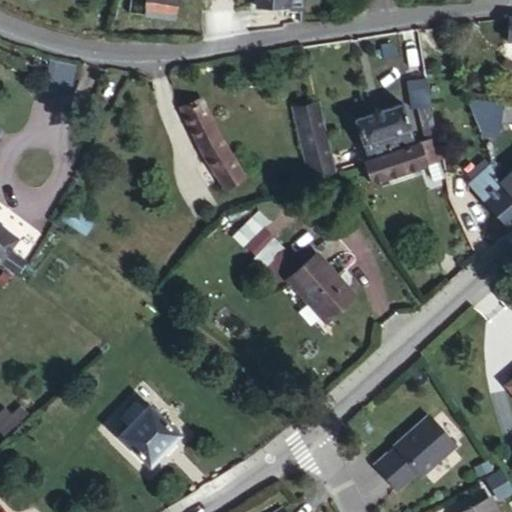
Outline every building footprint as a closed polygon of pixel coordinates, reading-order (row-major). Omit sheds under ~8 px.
[(172,20),(173,0),(125,0),(125,5),(139,9),(139,18),(172,20)] [(275,10),(276,37),(297,35),(297,0),(249,0),(249,7),(275,10)] [(511,20),(484,25),(482,25),(485,48),(511,47),(511,20)] [(50,59),(44,89),(70,93),(75,64),(50,59)] [(473,100),(471,135),(499,136),(501,102),(473,100)] [(243,177),(195,108),(174,124),(223,192),(243,177)] [(327,182),(309,116),(285,123),(305,188),(327,182)] [(356,173),(400,160),(387,116),(342,132),(356,173)] [(432,178),(426,151),(405,158),(414,183),(432,178)] [(414,183),(405,158),(400,160),(356,173),(345,177),(353,202),(414,183)] [(511,228),(511,179),(508,175),(483,195),(511,229),(511,228)] [(0,268),(18,281),(30,262),(8,246),(15,232),(0,221),(0,268)] [(276,236),(262,221),(241,240),(253,253),(276,236)] [(349,290),(315,249),(281,276),(312,318),(349,290)] [(511,371),(499,382),(511,399),(511,371)] [(174,425),(137,395),(112,428),(147,458),(174,425)] [(452,438),(425,410),(371,459),(394,483),(412,464),(417,471),(452,438)] [(497,473),(486,479),(495,497),(507,491),(497,473)] [(488,511),(483,503),(468,511),(488,511)]
